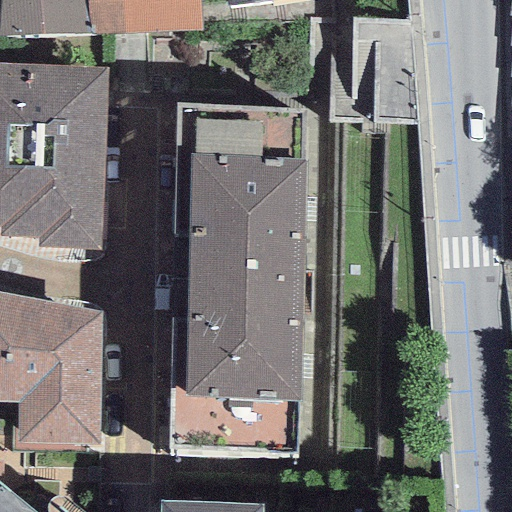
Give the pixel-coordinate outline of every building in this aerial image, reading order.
[(0,0),(0,52),(97,52),(94,0),(0,0)] [(94,0),(97,52),(204,42),(198,0),(94,0)] [(312,0),(217,0),(224,32),(315,18),(312,0)] [(100,74),(0,70),(0,243),(32,245),(32,252),(94,254),(100,74)] [(304,116),(177,114),(170,478),(298,481),(304,116)] [(99,330),(0,313),(0,422),(17,422),(16,465),(99,462),(99,330)] [(0,511),(17,511),(0,497),(0,511)]
